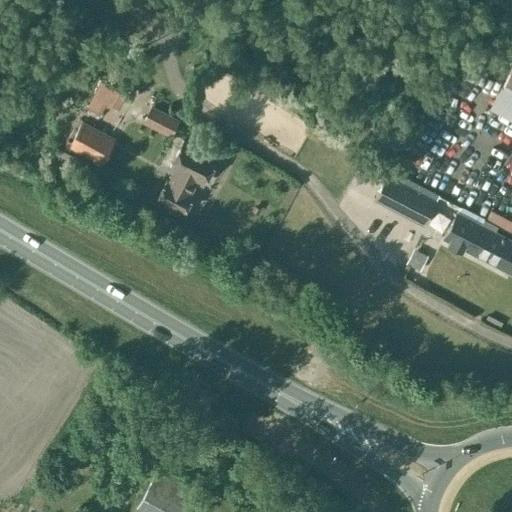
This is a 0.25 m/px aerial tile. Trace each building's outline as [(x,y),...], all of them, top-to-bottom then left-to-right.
[(511,66),(490,106),(511,118),(511,66)] [(89,103),(99,108),(105,98),(116,105),(123,94),(101,82),(89,103)] [(140,121),(168,135),(177,118),(149,103),(140,121)] [(81,120),(68,145),(100,163),(114,138),(81,120)] [(177,170),(170,183),(166,180),(156,199),(181,212),(191,193),(186,191),(193,178),(201,183),(215,156),(183,140),(169,166),(177,170)] [(372,200),(422,227),(436,201),(385,174),(372,200)] [(511,239),(494,230),(497,225),(484,217),(481,223),(457,210),(443,236),(449,239),(447,241),(461,249),(463,246),(511,272),(511,271),(511,239)] [(187,511),(197,493),(156,471),(137,507),(146,511),(187,511)]
